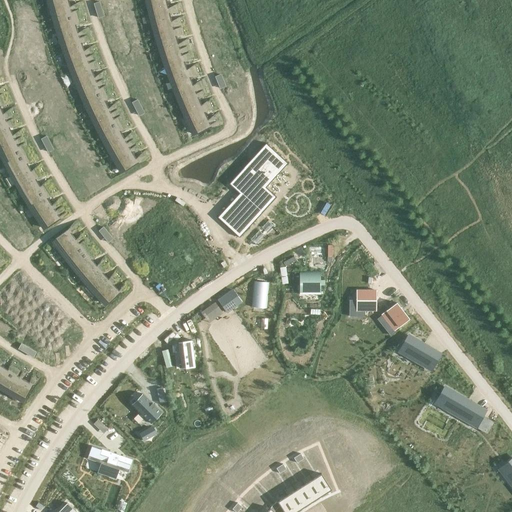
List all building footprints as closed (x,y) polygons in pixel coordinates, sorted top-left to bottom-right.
[(50,0),(51,2),(52,5),(53,9),(54,12),(55,16),(56,19),(57,22),(58,26),(74,21),(73,17),(72,14),(71,11),(70,7),(69,4),(69,1),(68,0),(50,0)] [(148,0),(149,4),(150,8),(151,12),(152,16),(169,12),(168,8),(167,4),(166,0),(148,0)] [(169,12),(152,16),(153,20),(154,23),(155,26),(156,30),(157,33),(158,37),(175,32),(174,28),(173,25),(172,22),(171,19),(170,15),(169,12)] [(74,21),(58,26),(59,29),(60,32),(61,36),(62,39),(63,42),(64,46),(80,40),(79,37),(78,34),(77,30),(76,27),(75,24),(74,21)] [(175,32),(158,37),(159,40),(160,43),(161,47),(162,50),(163,53),(164,57),(181,51),(180,48),(179,45),(177,41),(176,38),(176,35),(175,32)] [(80,40),(64,46),(65,49),(66,52),(67,55),(69,59),(70,62),(71,65),(72,69),(74,72),(90,65),(89,62),(87,59),(86,56),(85,53),(84,50),(83,46),(82,43),(80,40)] [(181,51),(164,57),(165,60),(167,64),(168,68),(169,72),(171,76),(172,80),(188,74),(187,70),(186,66),(184,62),(183,59),(182,55),(181,51)] [(90,65),(74,72),(75,75),(76,78),(77,82),(79,85),(80,88),(82,91),(83,94),(84,98),(86,101),(87,104),(103,97),(102,94),(100,91),(99,87),(98,84),(96,81),(95,78),(94,75),(92,72),(91,69),(90,65)] [(188,74),(172,80),(174,83),(175,87),(177,91),(178,95),(180,99),(181,102),(197,96),(196,92),(194,88),(193,85),(191,81),(190,77),(188,74)] [(197,96),(181,102),(183,107),(185,111),(187,115),(203,108),(201,104),(199,100),(197,96)] [(103,97),(87,104),(89,107),(90,110),(92,113),(93,117),(95,120),(96,123),(98,126),(99,129),(101,132),(103,135),(118,127),(117,124),(115,121),(113,118),(112,115),(110,112),(109,109),(107,106),(106,103),(104,100),(103,97)] [(203,108),(187,115),(188,118),(190,122),(191,125),(193,128),(194,131),(196,135),(211,127),(210,124),(208,121),(207,118),(206,114),(204,111),(203,108)] [(8,124),(0,127),(0,148),(1,150),(2,153),(4,156),(5,159),(7,162),(22,154),(21,151),(19,148),(18,145),(16,142),(15,139),(13,136),(12,133),(10,130),(9,127),(8,124)] [(118,127),(103,135),(104,138),(106,141),(108,145),(109,148),(111,151),(113,154),(128,145),(126,142),(125,139),(123,136),(121,133),(120,130),(118,127)] [(240,194),(218,218),(240,238),(276,198),(266,189),(288,164),(266,144),(229,185),(240,194)] [(128,145),(113,154),(115,157),(116,160),(118,163),(120,166),(122,169),(124,172),(139,163),(137,160),(135,157),(133,154),(131,151),(130,148),(128,145)] [(22,154),(7,162),(8,165),(10,168),(11,170),(13,173),(14,176),(15,178),(17,181),(18,184),(34,175),(32,173),(31,170),(29,167),(28,165),(26,162),(25,160),(24,157),(22,154)] [(34,175),(18,184),(20,186),(21,189),(23,192),(25,194),(26,197),(28,200),(29,202),(31,205),(46,196),(44,193),(43,191),(41,188),(40,185),(38,183),(37,180),(35,178),(34,175)] [(46,196),(31,205),(33,208),(35,211),(37,214),(39,217),(41,220),(42,223),(44,226),(46,229),(61,219),(59,216),(57,213),(55,210),(53,207),(51,204),(49,201),(48,199),(46,196)] [(68,229),(54,239),(56,242),(57,244),(59,246),(61,248),(62,251),(64,253),(66,255),(68,258),(69,260),(71,262),(85,251),(83,249),(81,247),(80,245),(78,242),(76,240),(75,238),(73,236),(71,234),(70,231),(68,229)] [(85,251),(71,262),(73,264),(75,267),(77,269),(79,272),(81,274),(83,276),(85,279),(87,281),(100,270),(98,267),(96,265),(94,263),(92,260),(90,258),(88,256),(87,254),(85,251)] [(100,270),(87,281),(89,283),(90,285),(92,287),(94,290),(96,292),(98,294),(111,282),(109,280),(107,278),(105,276),(104,274),(102,272),(100,270)] [(320,272),(300,272),(300,294),(320,294),(320,285),(324,285),(324,281),(320,281),(320,272)] [(254,281),(251,307),(267,308),(269,282),(254,281)] [(111,282),(98,294),(100,296),(101,298),(103,299),(105,301),(106,303),(108,305),(121,293),(119,291),(117,289),(116,287),(114,286),(113,284),(111,282)] [(357,289),(356,311),(376,311),(376,289),(357,289)] [(232,291),(218,301),(226,313),(236,306),(230,298),(235,295),(232,291)] [(396,303),(382,314),(394,330),(409,319),(396,303)] [(435,351),(409,336),(399,352),(426,367),(435,351)] [(192,341),(178,342),(181,367),(195,365),(192,341)] [(0,365),(0,385),(1,386),(10,371),(7,369),(4,368),(1,366),(0,365)] [(10,371),(1,386),(4,388),(7,390),(10,391),(13,393),(16,395),(19,397),(22,398),(25,400),(33,385),(30,383),(27,382),(24,380),(21,378),(18,376),(15,375),(13,373),(10,371)] [(435,403),(476,426),(485,411),(445,387),(435,403)] [(163,388),(156,389),(159,402),(166,401),(163,388)] [(132,404),(151,424),(151,423),(161,413),(162,413),(142,394),(143,395),(133,405),(132,404)] [(98,419),(93,424),(97,428),(102,423),(98,419)] [(91,446),(87,459),(106,465),(102,474),(109,477),(109,478),(114,479),(114,478),(115,479),(119,469),(128,473),(132,460),(91,446)] [(511,459),(500,469),(511,484),(511,459)] [(321,474),(312,479),(322,495),(331,490),(321,474)] [(312,479),(304,485),(314,501),(322,495),(312,479)] [(304,485),(295,490),(305,506),(314,501),(304,485)] [(295,490),(286,496),(297,511),(305,506),(295,490)] [(286,496),(277,502),(280,506),(284,511),(296,511),(297,511),(286,496)] [(67,503),(57,511),(75,511),(76,511),(67,503)]
